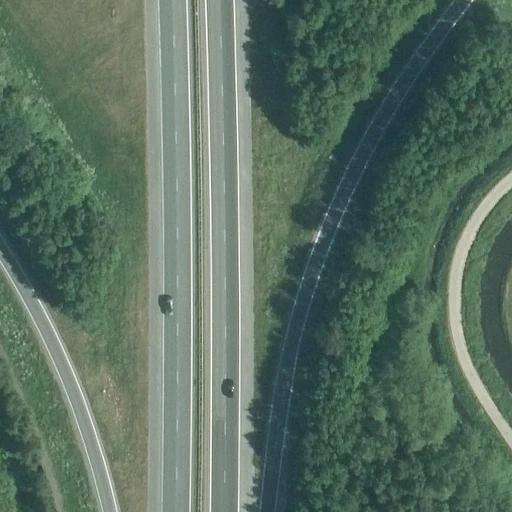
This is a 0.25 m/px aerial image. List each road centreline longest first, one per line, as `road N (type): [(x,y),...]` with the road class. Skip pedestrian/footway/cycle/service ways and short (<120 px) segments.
road 1 (motorway): [(266,511),(291,338),(317,253),(379,122),(462,0)]
road 2 (motorway): [(228,511),(220,0)]
road 3 (motorway): [(170,0),(174,511)]
road 4 (unclassified): [(511,440),(461,353),(452,298),(474,221),(511,178)]
road 5 (motorway): [(0,253),(64,376),(108,511)]
